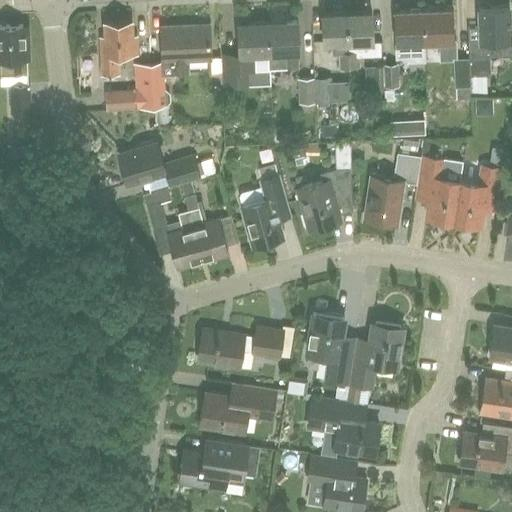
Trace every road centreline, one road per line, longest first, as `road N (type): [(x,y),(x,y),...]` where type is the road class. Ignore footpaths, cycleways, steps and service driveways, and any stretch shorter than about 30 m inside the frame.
road 1 (residential): [(168,305),(77,182),(43,0)]
road 2 (residential): [(459,277),(349,259),(168,305)]
road 3 (residential): [(410,511),(405,483),(415,422),(441,387),(459,277)]
road 4 (residential): [(136,511),(168,305)]
